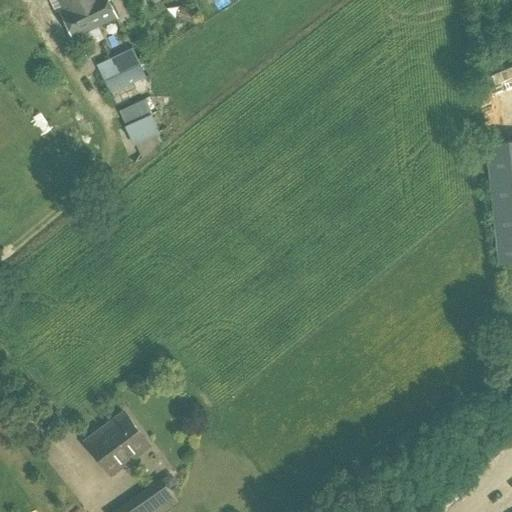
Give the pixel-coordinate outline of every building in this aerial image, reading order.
[(85,7),(81,0),(59,0),(63,8),(60,9),(73,37),(96,26),(86,7),(85,7)] [(86,7),(96,26),(117,16),(108,0),(81,0),(85,7),(86,7)] [(183,6),(179,20),(193,24),(197,11),(183,6)] [(110,92),(134,82),(145,77),(144,74),(140,66),(132,48),(111,58),(97,65),(110,92)] [(511,100),(502,105),(510,123),(511,121),(511,100)] [(86,152),(102,138),(87,120),(87,119),(76,107),(60,121),(86,152)] [(175,121),(181,131),(195,122),(189,112),(175,121)] [(151,115),(126,126),(125,126),(132,144),(135,143),(155,134),(159,132),(151,115)] [(498,263),(511,261),(511,139),(485,142),(498,263)] [(110,473),(148,443),(124,412),(86,442),(110,473)] [(162,511),(177,502),(161,477),(109,511),(162,511)]
